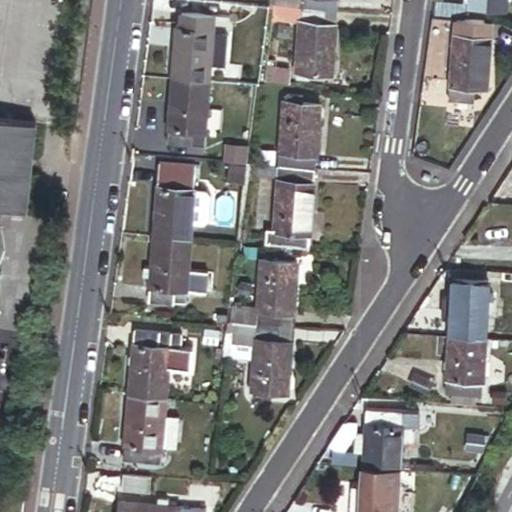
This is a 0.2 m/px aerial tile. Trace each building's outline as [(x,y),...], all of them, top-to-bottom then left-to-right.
[(301,6),(338,9),(338,0),(273,0),(274,3),(301,6)] [(331,73),(338,9),(301,6),(299,19),(303,19),(297,75),(310,77),(311,71),(331,73)] [(173,76),(212,79),(213,62),(216,31),(216,28),(204,27),(205,13),(180,11),(179,24),(178,24),(173,76)] [(217,14),(205,13),(204,27),(216,28),(217,14)] [(491,84),(495,35),(487,34),(488,21),(460,18),(454,96),(462,97),(461,103),(471,104),(471,98),(477,98),(478,83),(491,84)] [(216,31),(213,62),(228,64),(231,32),(216,31)] [(207,129),(212,79),(173,76),(169,126),(171,126),(170,140),(193,142),(194,127),(207,129)] [(239,85),(236,110),(249,111),(251,86),(239,85)] [(281,165),(317,168),(323,104),(306,102),(290,101),(289,101),(284,150),(282,149),(281,165)] [(0,118),(0,307),(7,288),(4,268),(11,247),(8,227),(10,209),(34,212),(43,123),(0,118)] [(193,142),(206,143),(207,129),(194,127),(193,142)] [(207,225),(213,220),(215,195),(210,189),(198,188),(200,162),(161,159),(159,184),(162,184),(158,236),(194,239),(195,224),(207,225)] [(259,163),(258,176),(280,178),(281,165),(259,163)] [(311,229),(317,168),(281,165),(280,178),(283,178),(278,226),(311,229)] [(268,225),(266,243),(310,247),(311,229),(278,226),(268,225)] [(191,269),(194,239),(158,236),(154,282),(152,282),(151,299),(177,301),(178,287),(189,288),(191,269)] [(259,323),(293,326),(295,311),(298,311),(302,259),(267,256),(262,309),(260,309),(259,323)] [(156,263),(148,262),(147,272),(155,273),(156,263)] [(211,271),(191,269),(189,288),(209,289),(211,271)] [(492,281),(456,279),(454,303),(448,303),(448,311),(454,312),(452,335),(488,338),(492,281)] [(188,302),(189,288),(178,287),(177,301),(188,302)] [(236,306),(234,321),(259,323),(260,309),(236,306)] [(257,340),(259,323),(234,321),(233,321),(228,360),(235,361),(237,343),(259,344),(260,340),(257,340)] [(292,341),(293,326),(259,323),(257,340),(260,340),(259,344),(256,384),(291,387),(295,341),(292,341)] [(132,394),(167,396),(169,367),(171,346),(160,345),(161,330),(137,329),(132,394)] [(172,331),(161,330),(160,345),(171,346),(172,331)] [(185,332),(172,331),(171,346),(169,367),(194,369),(195,348),(184,347),(185,332)] [(488,338),(452,335),(448,393),(475,394),(476,380),(485,381),(488,338)] [(476,380),(475,394),(485,395),(485,381),(476,380)] [(166,414),(167,396),(132,394),(128,443),(126,443),(125,459),(150,461),(151,445),(163,446),(166,414)] [(405,410),(369,408),(367,432),(358,431),(357,443),(366,443),(365,465),(401,467),(405,410)] [(181,416),(166,414),(163,446),(179,447),(181,416)] [(0,439),(0,459),(8,458),(10,441),(0,439)] [(151,445),(150,461),(162,462),(163,446),(151,445)] [(398,511),(401,467),(365,465),(363,488),(348,487),(346,511),(398,511)] [(155,491),(157,475),(126,472),(124,488),(155,491)] [(161,503),(123,500),(122,511),(207,511),(209,508),(171,504),(172,497),(161,496),(161,503)]
